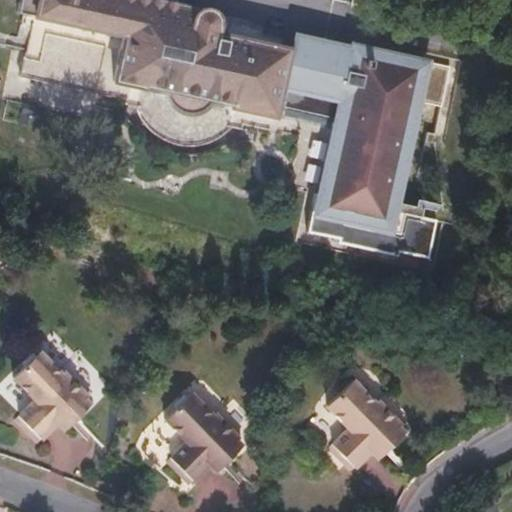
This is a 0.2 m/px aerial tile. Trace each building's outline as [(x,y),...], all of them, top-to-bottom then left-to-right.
[(121,36),(111,81),(143,88),(142,89),(163,94),(165,101),(168,106),(176,113),(183,115),(189,116),(197,114),(203,111),(209,105),(229,109),(230,108),(272,118),(273,115),(278,116),(279,111),(281,111),(280,114),(328,125),(328,122),(332,123),(315,195),(312,194),(303,233),(334,240),(333,244),(393,257),(394,254),(424,260),(433,222),(391,213),(416,104),(440,110),(449,69),(350,47),(349,49),(346,63),(303,54),(297,78),(285,75),(282,75),(287,50),(215,34),(217,27),(217,21),(214,15),(208,10),(204,9),(198,10),(197,8),(159,0),(18,0),(16,12),(121,36)] [(294,36),(285,75),(297,78),(303,54),(346,63),(349,49),(294,36)] [(34,352),(8,378),(30,402),(9,422),(31,445),(51,424),(54,427),(66,415),(72,421),(86,407),(80,401),(83,398),(60,374),(57,376),(34,352)] [(348,380),(323,407),(345,428),(325,449),(348,471),(367,451),(369,452),(381,440),(388,446),(402,432),(395,425),(398,422),(373,399),(371,401),(348,380)] [(160,417),(183,440),(161,461),(183,484),(204,463),(207,465),(219,453),(225,458),(238,445),(233,440),(236,438),(211,413),(209,415),(186,391),(160,417)] [(72,421),(66,415),(54,427),(59,433),(72,421)] [(388,446),(381,440),(369,452),(376,459),(388,446)] [(225,458),(219,453),(207,465),(212,471),(225,458)]
